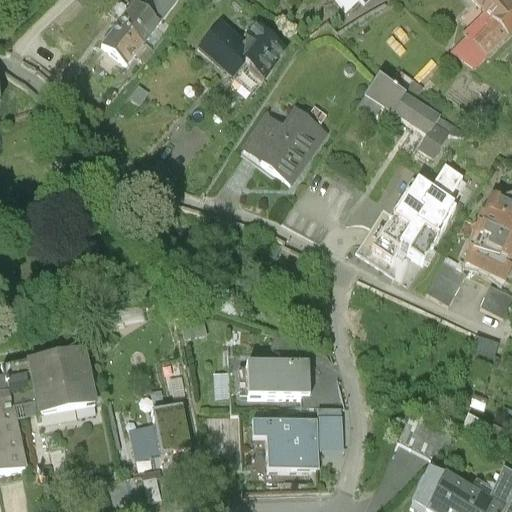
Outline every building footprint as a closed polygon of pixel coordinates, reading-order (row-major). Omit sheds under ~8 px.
[(146,21),(158,31),(182,0),(156,0),(146,13),(149,16),(146,21)] [(353,0),(362,10),(373,0),(353,0)] [(511,2),(506,9),(496,0),(468,0),(485,17),(506,38),(511,32),(511,2)] [(141,51),(142,51),(158,31),(146,21),(133,11),(117,32),(117,33),(141,52),(141,51)] [(485,17),(464,40),(484,59),(506,38),(485,17)] [(133,63),(141,52),(117,33),(100,53),(125,72),(133,63)] [(280,60),(254,38),(247,47),(242,53),(217,33),(197,58),(223,78),(234,64),(243,72),(244,71),(248,75),(248,83),(259,92),(271,75),(269,74),(280,60)] [(152,61),(141,52),(133,63),(144,71),(152,61)] [(243,72),(234,64),(223,78),(232,86),(243,72)] [(464,142),(465,139),(416,111),(376,85),(354,117),(373,128),(379,116),(425,143),(417,156),(431,165),(443,143),(430,136),(432,132),(444,140),(445,139),(451,142),(464,142)] [(294,121),(282,139),(264,127),(241,163),(288,193),(323,140),(294,121)] [(461,184),(443,173),(429,196),(415,188),(408,199),(405,197),(370,254),(390,267),(399,253),(422,267),(430,255),(431,256),(455,212),(447,208),(461,184)] [(511,198),(496,205),(490,202),(482,220),(475,223),(478,228),(475,235),(469,237),(472,242),(469,247),(472,249),(466,262),(476,266),(478,273),(504,283),(509,269),(507,268),(509,264),(510,264),(511,259),(511,198)] [(448,309),(465,278),(442,266),(425,298),(448,309)] [(511,299),(511,298),(489,288),(479,310),(503,320),(511,299)] [(81,358),(0,375),(0,379),(2,388),(0,387),(0,481),(21,477),(9,418),(36,412),(39,424),(93,412),(81,358)] [(306,372),(244,375),(245,407),(308,404),(306,372)] [(159,461),(189,455),(180,412),(150,418),(159,461)] [(453,437),(409,420),(396,449),(435,466),(443,447),(449,449),(453,437)] [(339,425),(316,426),(318,459),(342,458),(340,424),(339,424),(339,425)] [(315,429),(249,432),(250,450),(264,449),(265,479),(317,476),(315,429)] [(477,494),(443,478),(440,484),(425,479),(409,511),(511,511),(511,492),(511,493),(511,491),(511,474),(503,470),(493,489),(482,484),(477,494)] [(159,507),(154,485),(142,488),(147,510),(159,507)]
